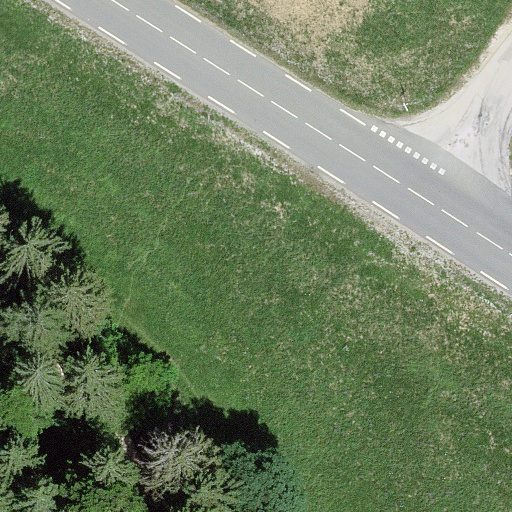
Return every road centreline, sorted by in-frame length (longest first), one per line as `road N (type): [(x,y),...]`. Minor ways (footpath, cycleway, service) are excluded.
road 1 (secondary): [(108,0),(423,202)]
road 2 (unclassified): [(423,202),(511,63)]
